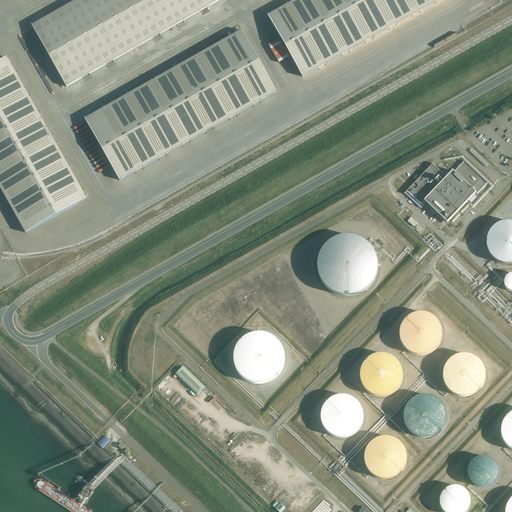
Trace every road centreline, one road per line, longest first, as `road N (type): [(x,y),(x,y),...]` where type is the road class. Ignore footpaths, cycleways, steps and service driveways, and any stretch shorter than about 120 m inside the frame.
road 1 (unclassified): [(7,318),(36,288),(511,19)]
road 2 (unclassified): [(42,338),(511,73)]
road 3 (unknown): [(388,511),(511,392)]
road 4 (unclassified): [(386,181),(454,143),(502,188)]
